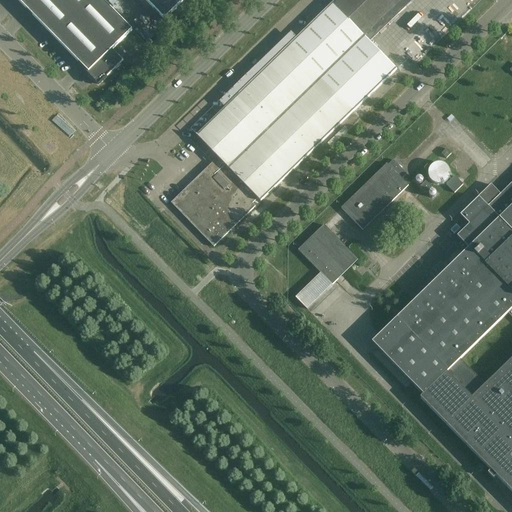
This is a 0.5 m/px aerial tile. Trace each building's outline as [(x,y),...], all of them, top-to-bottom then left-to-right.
[(132,31),(101,0),(16,0),(18,1),(79,64),(78,65),(89,77),(90,76),(93,79),(98,85),(122,61),(119,58),(112,51),(132,31)] [(144,0),(164,20),(185,0),(144,0)] [(186,189),(171,204),(214,248),(255,207),(252,205),(257,200),(260,202),(353,112),(396,70),(364,37),(402,0),(335,0),(190,142),(212,164),(192,183),(191,182),(185,188),(186,189)] [(446,159),(451,154),(446,149),(441,154),(446,159)] [(406,174),(392,161),(388,165),(402,178),(406,174)] [(386,164),(298,251),(321,274),(296,299),(307,310),(358,261),(329,232),(346,215),(362,231),(408,186),(386,164)] [(511,196),(511,195),(511,182),(505,189),(496,180),(459,216),(468,225),(456,237),(468,249),(372,343),(423,395),(420,398),(491,470),(487,473),(493,479),(496,476),(511,492),(511,196)] [(425,182),(419,188),(426,194),(432,188),(425,182)]
